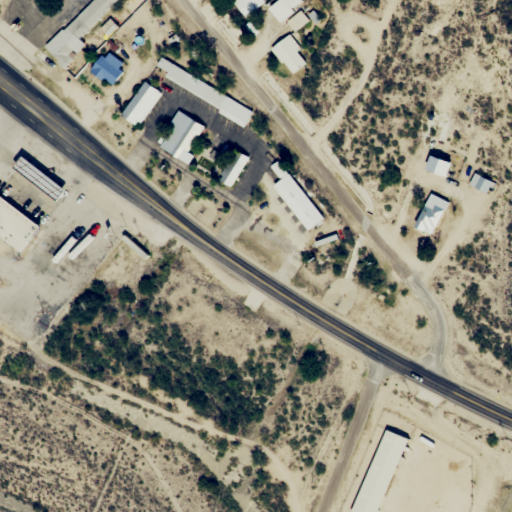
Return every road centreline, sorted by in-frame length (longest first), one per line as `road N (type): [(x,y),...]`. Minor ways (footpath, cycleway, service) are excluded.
road 1 (trunk): [(511,417),(428,380),(287,298),(183,229),(0,81)]
road 2 (residential): [(428,380),(444,315),(177,0)]
road 3 (residential): [(323,511),(385,353)]
